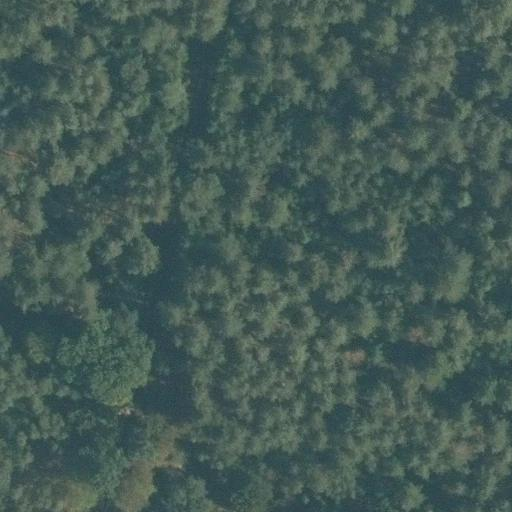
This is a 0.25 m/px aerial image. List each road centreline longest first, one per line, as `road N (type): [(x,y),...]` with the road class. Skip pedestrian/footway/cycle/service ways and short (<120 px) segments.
road 1 (track): [(247,511),(114,370),(122,330),(62,194),(0,128)]
road 2 (track): [(95,511),(126,383)]
road 3 (track): [(0,321),(114,370)]
